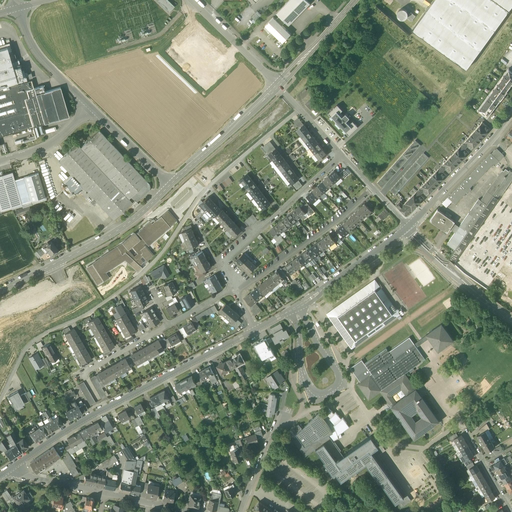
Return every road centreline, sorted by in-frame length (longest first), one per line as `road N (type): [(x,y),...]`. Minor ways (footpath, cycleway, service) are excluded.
road 1 (residential): [(0,401),(22,350),(141,274),(214,178),(298,108)]
road 2 (tertiary): [(14,466),(255,329)]
road 3 (tertiary): [(0,290),(115,232),(170,184)]
road 4 (tertiary): [(255,329),(407,228)]
road 5 (residential): [(236,293),(366,194)]
road 6 (tertiary): [(407,228),(511,113)]
road 7 (tertiary): [(170,184),(278,87)]
road 8 (tertiary): [(511,316),(468,287),(407,228)]
road 9 (unclassified): [(17,8),(31,46),(91,109)]
road 10 (unclassified): [(278,87),(190,0)]
